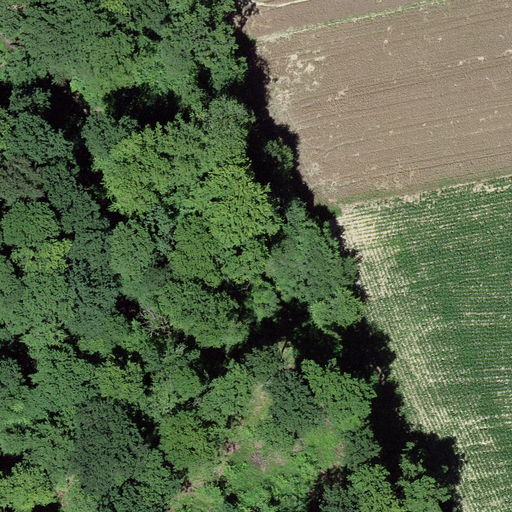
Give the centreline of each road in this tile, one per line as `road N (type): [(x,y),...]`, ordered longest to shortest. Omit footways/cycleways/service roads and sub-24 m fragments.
road 1 (track): [(273,371),(288,335),(277,305),(0,31)]
road 2 (track): [(344,305),(123,511)]
